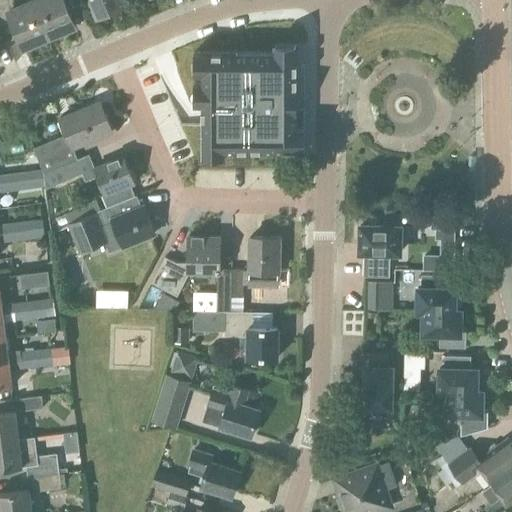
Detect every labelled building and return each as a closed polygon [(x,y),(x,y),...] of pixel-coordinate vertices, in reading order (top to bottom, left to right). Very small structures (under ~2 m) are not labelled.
[(14,0),(0,0),(0,23),(2,27),(9,24),(13,33),(16,31),(23,47),(49,36),(33,0),(17,7),(14,0)] [(33,0),(49,36),(75,25),(64,0),(33,0)] [(90,0),(97,17),(123,6),(119,0),(90,0)] [(296,49),(203,49),(203,147),(297,147),(296,49)] [(66,134),(33,148),(42,169),(44,172),(78,158),(73,147),(113,131),(101,101),(59,118),(66,134)] [(78,158),(44,172),(44,177),(45,186),(46,189),(83,174),(86,181),(99,175),(107,194),(102,196),(107,208),(135,196),(130,184),(134,183),(122,156),(96,167),(91,169),(85,155),(78,158)] [(44,177),(44,172),(42,169),(12,173),(15,190),(22,189),(45,186),(44,177)] [(0,191),(15,190),(12,173),(0,174),(0,191)] [(80,252),(108,240),(112,250),(123,245),(124,247),(154,234),(142,206),(112,218),(109,219),(104,208),(100,210),(95,199),(85,203),(89,214),(82,217),(68,224),(80,252)] [(59,227),(70,222),(66,215),(55,220),(59,227)] [(456,229),(456,216),(431,215),(431,229),(436,229),(455,229),(456,229)] [(43,228),(43,219),(23,221),(25,239),(44,236),(43,228)] [(399,252),(399,220),(382,220),(382,225),(359,225),(359,252),(363,252),(362,276),(389,276),(389,252),(399,252)] [(25,239),(23,221),(3,224),(6,241),(25,239)] [(423,270),(454,270),(455,229),(436,229),(436,239),(441,239),(440,254),(423,254),(423,270)] [(220,272),(221,235),(188,235),(188,262),(176,262),(165,257),(152,282),(177,295),(190,272),(220,272)] [(123,262),(158,248),(153,236),(118,250),(123,262)] [(231,309),(243,309),(244,284),(248,284),(248,287),(279,287),(279,279),(278,279),(278,271),(280,271),(280,237),(249,237),(250,269),(244,269),(244,268),(232,268),(231,280),(232,280),(231,309)] [(495,278),(494,240),(483,241),(484,278),(495,278)] [(449,287),(449,274),(421,274),(421,287),(418,287),(417,310),(461,311),(461,310),(455,310),(455,287),(449,287)] [(232,280),(231,280),(219,280),(218,309),(231,309),(232,280)] [(127,307),(128,290),(116,290),(115,307),(127,307)] [(36,317),(56,315),(55,307),(54,297),(33,300),(34,308),(36,317)] [(36,317),(34,308),(33,300),(1,304),(0,298),(0,312),(2,312),(14,311),(15,320),(36,317)] [(253,310),(243,309),(231,309),(218,309),(218,310),(225,310),(225,335),(247,336),(247,357),(278,357),(278,326),(252,326),(253,311),(253,310)] [(460,325),(461,311),(417,310),(417,311),(423,311),(423,333),(440,333),(440,346),(466,346),(466,325),(460,325)] [(15,320),(14,311),(2,312),(0,312),(0,337),(5,337),(3,321),(15,320)] [(191,343),(223,343),(223,324),(191,324),(191,343)] [(20,360),(19,352),(7,353),(5,337),(0,337),(0,362),(8,362),(20,360)] [(37,366),(53,364),(52,356),(51,348),(35,350),(36,358),(37,366)] [(21,368),(37,366),(36,358),(35,350),(19,352),(20,360),(8,362),(0,362),(0,388),(11,387),(9,370),(21,368)] [(391,407),(391,367),(387,367),(388,353),(361,353),(360,387),(364,387),(364,406),(391,407)] [(471,368),(471,355),(445,354),(444,368),(440,367),(439,390),(482,392),(482,391),(476,391),(477,369),(471,368)] [(152,418),(176,426),(190,382),(167,374),(161,393),(152,418)] [(251,436),(260,410),(229,400),(231,395),(214,389),(209,405),(226,410),(221,426),(251,436)] [(481,407),(482,392),(439,390),(439,391),(445,391),(444,413),(461,414),(461,435),(487,428),(487,407),(481,407)] [(18,438),(15,411),(43,407),(42,395),(0,400),(0,410),(0,412),(0,440),(18,439),(18,438)] [(28,477),(32,477),(60,473),(57,453),(37,455),(35,436),(18,438),(18,439),(0,440),(0,469),(21,467),(21,466),(26,465),(28,477)] [(511,468),(511,442),(508,437),(477,460),(468,449),(449,463),(463,482),(481,469),(491,483),(511,468)] [(232,497),(241,470),(210,460),(212,455),(195,449),(189,465),(207,471),(202,486),(232,497)] [(347,511),(371,511),(390,506),(384,489),(397,485),(389,462),(337,480),(347,511)] [(192,479),(157,468),(151,485),(170,491),(186,496),(192,479)] [(511,468),(491,483),(501,496),(485,508),(487,511),(486,511),(510,511),(507,505),(508,504),(509,505),(511,503),(511,468)] [(64,473),(60,473),(32,477),(33,491),(61,488),(61,484),(66,483),(64,473)] [(0,511),(32,511),(30,490),(0,493),(0,511)] [(186,496),(170,491),(167,503),(184,508),(188,497),(186,496)]
